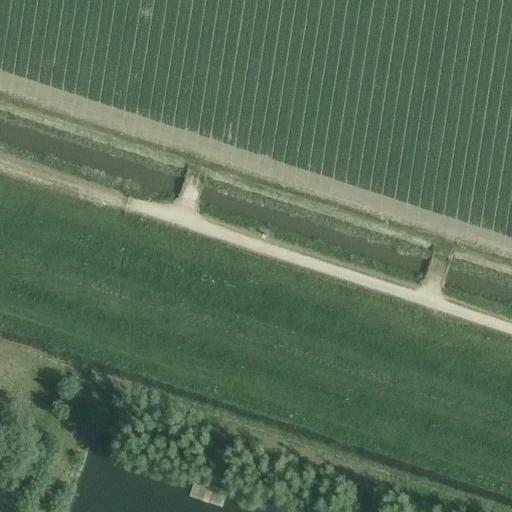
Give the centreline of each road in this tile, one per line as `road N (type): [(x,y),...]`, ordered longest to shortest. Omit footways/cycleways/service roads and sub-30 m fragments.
road 1 (track): [(511,382),(0,208)]
road 2 (unclassified): [(511,331),(129,206)]
